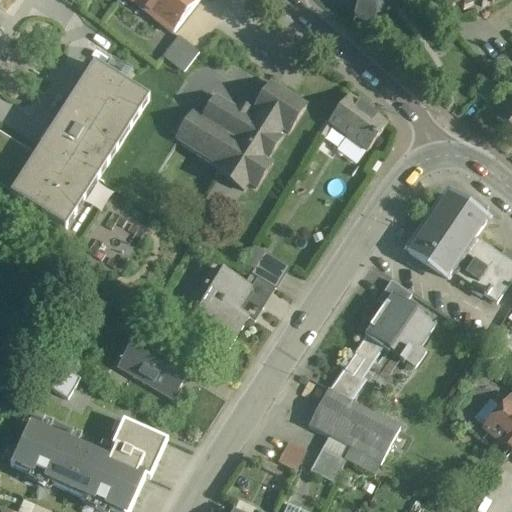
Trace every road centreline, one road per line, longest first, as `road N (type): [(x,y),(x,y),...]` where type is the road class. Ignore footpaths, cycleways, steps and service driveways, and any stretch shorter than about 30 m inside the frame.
road 1 (tertiary): [(441,156),(397,187),(189,511)]
road 2 (residential): [(441,156),(434,126),(284,0)]
